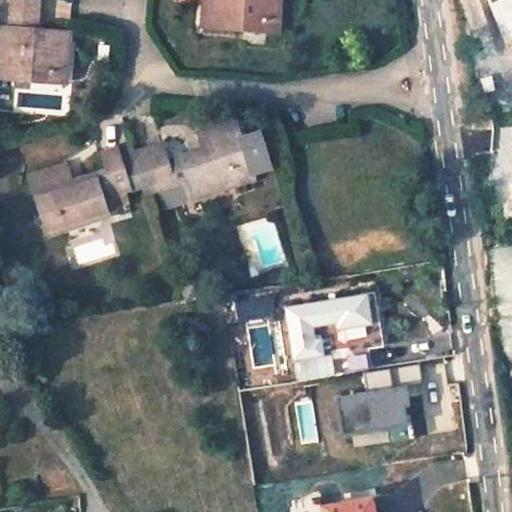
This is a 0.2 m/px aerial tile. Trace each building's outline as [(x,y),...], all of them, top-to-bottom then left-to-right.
[(205,5),(201,30),(241,35),(242,25),(275,28),(278,0),(208,0),(208,6),(205,5)] [(0,77),(31,81),(31,72),(64,76),(69,33),(35,30),(36,12),(2,9),(0,27),(0,77)] [(274,39),(275,28),(242,25),(241,35),(274,39)] [(63,85),(64,76),(31,72),(31,81),(63,85)] [(144,152),(156,192),(182,183),(187,200),(205,195),(203,190),(225,183),(227,188),(247,181),(229,125),(191,136),(196,151),(160,163),(155,148),(144,152)] [(116,150),(127,191),(138,187),(142,197),(156,192),(144,152),(130,156),(127,147),(116,150)] [(64,167),(27,179),(45,236),(65,229),(64,225),(88,218),(89,222),(106,217),(101,199),(127,191),(116,150),(100,155),(105,173),(69,184),(64,167)] [(340,325),(370,320),(366,295),(288,307),(296,357),(322,353),(320,340),(314,341),(311,323),(339,319),(340,325)] [(266,298),(237,303),(240,321),(269,317),(266,298)] [(367,391),(336,395),(343,445),(413,435),(405,374),(366,379),(367,391)]
